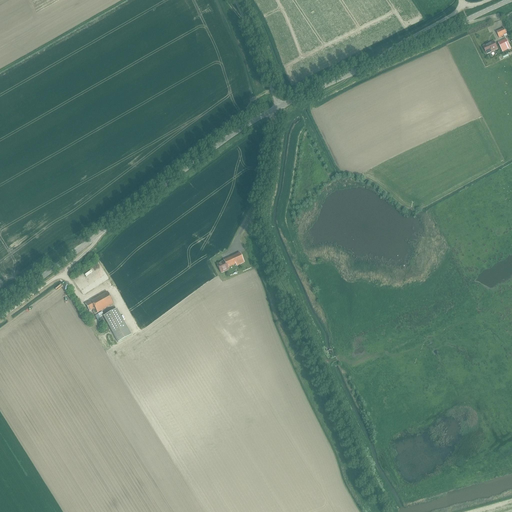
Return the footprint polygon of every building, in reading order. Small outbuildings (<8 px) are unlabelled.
[(503,34),(506,33),(503,28),(496,31),(499,37),(503,35),(503,34)] [(498,43),(502,52),(511,48),(506,39),(498,43)] [(497,48),(493,40),(483,46),(487,53),(497,48)] [(227,268),(238,263),(238,262),(243,260),(240,253),(224,260),(224,261),(217,264),(221,273),(228,270),(227,268)] [(89,311),(92,310),(94,314),(113,304),(107,292),(85,304),(89,311)] [(118,342),(131,335),(116,309),(103,316),(118,342)]
